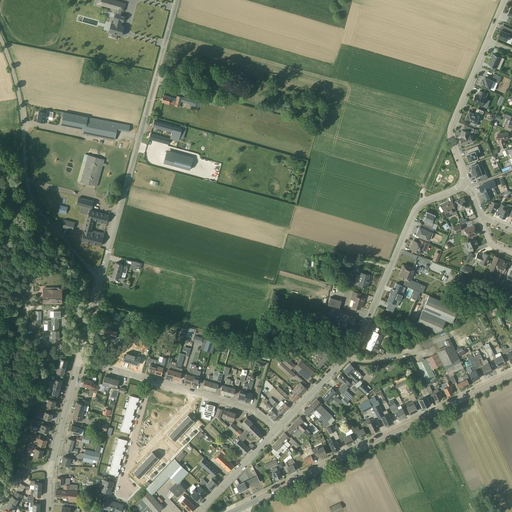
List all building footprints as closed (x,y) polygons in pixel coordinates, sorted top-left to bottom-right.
[(125,4),(111,0),(98,0),(97,4),(117,9),(116,14),(115,14),(114,14),(113,18),(114,18),(114,19),(115,19),(113,23),(114,24),(112,32),(110,32),(111,32),(110,37),(117,39),(118,34),(123,36),(124,30),(123,30),(124,26),(121,25),(122,21),(123,21),(125,16),(121,15),(122,10),(123,11),(125,4)] [(511,36),(511,28),(506,26),(504,31),(501,30),(498,37),(507,41),(509,37),(511,38),(511,36)] [(501,57),(494,54),(489,65),(492,66),(491,69),(495,71),(496,68),(501,57)] [(494,81),(499,83),(502,76),(494,73),(492,80),(486,77),(484,80),(483,80),(483,81),(482,80),(480,83),(481,84),(481,85),(490,89),(494,81)] [(222,77),(217,76),(212,74),(211,79),(210,78),(208,86),(213,87),(214,87),(215,85),(221,86),(222,81),(222,77)] [(480,90),(478,96),(476,95),(476,96),(475,96),(473,99),(474,99),(474,100),(477,102),(476,103),(483,106),(485,99),(487,93),(480,90)] [(207,96),(195,93),(194,98),(206,101),(207,96)] [(222,94),(220,99),(241,105),(242,100),(222,94)] [(180,107),(181,102),(182,97),(177,96),(176,101),(170,100),(171,96),(163,95),(162,102),(165,102),(165,103),(173,105),(172,105),(180,107)] [(197,101),(182,97),(181,102),(196,106),(196,105),(197,101)] [(484,111),(477,108),(475,114),(470,112),(469,115),(468,114),(466,119),(470,120),(468,123),(473,125),(474,122),(476,123),(478,120),(480,121),(484,111)] [(54,112),(47,111),(46,113),(39,112),(37,120),(45,122),(46,116),(52,117),(54,112)] [(118,123),(64,112),(63,117),(61,124),(83,129),(82,134),(115,140),(117,130),(118,123)] [(172,132),(170,139),(171,139),(178,141),(182,127),(158,121),(154,120),(152,126),(172,132)] [(474,129),(465,124),(463,130),(462,130),(461,135),(462,135),(463,137),(460,138),(461,141),(461,142),(461,143),(461,144),(462,144),(463,144),(463,145),(473,141),(471,134),(470,134),(471,132),(474,132),(474,129)] [(508,132),(498,133),(498,140),(499,140),(499,143),(500,147),(506,144),(505,141),(505,139),(509,139),(508,132)] [(479,145),(466,150),(468,154),(467,155),(468,157),(466,157),(468,161),(469,160),(469,161),(478,158),(476,153),(481,151),(479,145)] [(167,153),(165,162),(191,169),(194,157),(172,151),(171,154),(167,153)] [(88,155),(85,154),(78,177),(82,178),(81,182),(97,186),(104,159),(88,155)] [(483,180),(489,178),(486,169),(482,171),(480,164),(473,167),(474,170),(473,170),(474,174),(475,173),(477,176),(480,175),(483,180)] [(491,188),(497,186),(494,180),(479,186),(482,192),(483,191),(486,200),(495,196),(491,188)] [(94,201),(92,201),(78,197),(77,204),(82,205),(80,212),(84,213),(87,214),(88,214),(90,208),(91,208),(92,208),(94,201)] [(464,198),(455,201),(459,210),(463,208),(463,209),(468,208),(464,198)] [(442,206),(445,215),(453,212),(453,211),(456,210),(452,201),(447,203),(448,204),(442,206)] [(498,204),(493,201),(492,204),(491,203),(488,210),(494,212),(498,204)] [(507,206),(502,204),(498,211),(501,213),(500,216),(505,218),(509,211),(506,209),(507,206)] [(68,207),(60,205),(58,212),(66,214),(68,207)] [(93,212),(90,211),(89,214),(87,221),(82,240),(101,245),(104,232),(91,229),(94,220),(106,223),(108,215),(93,212)] [(435,215),(426,211),(423,219),(425,220),(423,225),(425,226),(432,228),(434,223),(432,222),(435,215)] [(62,227),(73,230),(75,222),(64,219),(62,227)] [(474,225),(464,229),(465,231),(465,233),(465,235),(467,235),(468,238),(477,234),(474,225)] [(419,227),(416,235),(428,240),(431,232),(433,233),(434,229),(432,228),(425,226),(424,229),(419,227)] [(474,238),(464,242),(466,248),(466,250),(467,250),(468,251),(478,247),(474,238)] [(430,244),(420,239),(418,243),(413,240),(410,249),(418,252),(420,248),(426,251),(430,244)] [(472,254),(470,252),(464,259),(466,261),(472,254)] [(490,256),(483,253),(482,256),(480,256),(481,255),(477,253),(475,259),(480,261),(479,262),(487,265),(490,256)] [(507,262),(500,259),(501,258),(495,256),(492,263),(490,263),(488,269),(494,272),(494,270),(503,273),(507,262)] [(138,262),(132,260),(130,269),(136,270),(138,262)] [(128,266),(116,262),(114,270),(120,272),(121,268),(127,269),(128,266)] [(403,264),(401,269),(402,269),(402,271),(401,271),(399,277),(410,282),(414,274),(412,273),(414,269),(403,264)] [(120,272),(114,270),(112,277),(124,280),(125,277),(119,275),(120,272)] [(369,274),(361,272),(357,285),(363,286),(363,287),(364,287),(367,288),(368,284),(367,283),(369,274)] [(403,294),(402,294),(405,288),(403,287),(404,287),(403,286),(396,283),(394,289),(393,288),(392,289),(393,289),(392,293),(389,292),(391,293),(389,297),(390,297),(389,300),(398,304),(399,301),(400,301),(403,294)] [(60,288),(60,287),(58,287),(58,288),(43,288),(43,291),(46,291),(46,302),(61,302),(61,298),(60,298),(60,288)] [(360,293),(352,291),(350,299),(351,299),(349,306),(360,308),(362,302),(363,302),(364,298),(359,297),(360,293)] [(458,309),(429,296),(416,324),(435,333),(442,329),(446,320),(452,323),(458,309)] [(341,300),(330,297),(328,305),(339,308),(341,300)] [(395,306),(397,307),(398,304),(389,300),(388,301),(389,301),(386,309),(393,312),(395,306)] [(56,317),(58,317),(61,317),(61,311),(54,311),(54,317),(52,317),(52,320),(56,320),(56,317)] [(352,317),(351,317),(351,316),(364,319),(351,315),(351,317),(347,315),(348,314),(341,312),(340,316),(341,316),(339,324),(341,324),(340,326),(349,328),(350,324),(352,324),(353,322),(354,322),(355,320),(352,319),(352,317)] [(58,317),(56,317),(56,320),(52,320),(47,320),(47,330),(49,330),(49,331),(59,330),(58,330),(58,325),(59,325),(58,322),(58,317)] [(105,328),(104,333),(103,333),(102,334),(101,335),(102,336),(101,337),(105,338),(105,339),(106,339),(110,340),(110,338),(115,339),(116,336),(118,337),(119,333),(105,328)] [(49,331),(49,343),(56,342),(56,339),(59,339),(59,330),(49,331)] [(370,349),(376,352),(376,351),(382,354),(384,350),(377,346),(382,335),(373,331),(372,335),(372,336),(369,343),(368,343),(372,345),(370,349)] [(437,352),(437,353),(443,364),(448,374),(449,377),(453,375),(454,374),(453,372),(463,367),(449,339),(445,341),(448,346),(437,352)] [(36,346),(40,351),(41,350),(45,346),(43,344),(39,340),(35,344),(34,345),(36,346)] [(204,350),(209,352),(212,343),(213,341),(207,340),(204,349),(204,350)] [(511,347),(511,346),(507,348),(505,345),(500,348),(503,354),(506,353),(511,362),(511,360),(511,347)] [(490,346),(485,349),(486,351),(490,359),(493,357),(496,363),(498,368),(502,366),(501,366),(500,364),(505,362),(501,355),(496,357),(492,349),(490,346)] [(329,356),(323,350),(319,354),(313,360),(319,366),(326,359),(329,356)] [(141,357),(127,353),(126,356),(124,355),(122,361),(136,365),(137,362),(139,363),(141,357)] [(176,365),(173,378),(179,380),(181,373),(181,372),(182,368),(181,368),(185,354),(180,353),(177,363),(176,365)] [(437,353),(426,358),(432,369),(432,370),(443,364),(437,353)] [(471,353),(467,355),(469,359),(468,360),(470,363),(471,363),(472,365),(467,368),(466,369),(468,373),(469,373),(472,380),(479,377),(475,368),(478,366),(476,362),(473,357),(471,353)] [(480,354),(473,357),(476,362),(478,366),(478,367),(481,365),(485,374),(492,371),(489,363),(486,359),(483,360),(480,354)] [(168,369),(166,376),(173,378),(176,365),(171,363),(172,358),(169,357),(166,367),(169,367),(168,369)] [(282,361),(291,369),(294,365),(286,357),(282,361)] [(68,361),(63,359),(61,358),(59,365),(65,367),(66,367),(65,367),(66,364),(67,364),(68,361)] [(158,360),(152,358),(150,363),(148,371),(155,373),(157,365),(158,360)] [(426,358),(417,362),(427,382),(436,378),(432,370),(432,369),(426,358)] [(282,361),(277,366),(287,374),(291,369),(282,361)] [(301,361),(294,368),(308,380),(314,373),(301,361)] [(59,365),(57,365),(54,364),(53,367),(58,368),(57,372),(64,374),(65,371),(64,370),(65,367),(59,365)] [(196,365),(191,364),(189,371),(190,372),(189,375),(186,374),(184,381),(191,383),(195,367),(196,365)] [(350,376),(357,382),(359,380),(363,376),(356,369),(350,364),(344,370),(350,376)] [(163,367),(157,365),(155,373),(161,375),(163,367)] [(198,367),(195,367),(191,383),(197,385),(199,378),(200,373),(200,371),(197,370),(198,367)] [(220,373),(219,373),(218,375),(213,374),(213,376),(213,375),(209,388),(215,390),(217,384),(217,383),(217,382),(220,383),(223,374),(220,373)] [(343,377),(343,376),(343,377),(340,374),(337,378),(343,384),(339,389),(342,392),(350,384),(343,377)] [(449,381),(451,380),(449,377),(448,374),(443,377),(445,382),(446,382),(440,386),(441,390),(444,389),(447,395),(453,393),(451,390),(453,389),(449,381)] [(469,378),(467,374),(462,377),(464,380),(457,384),(458,388),(463,385),(463,387),(469,384),(467,379),(469,378)] [(213,375),(209,375),(207,381),(204,380),(203,387),(209,388),(213,375)] [(98,389),(98,390),(104,391),(104,390),(108,391),(109,386),(111,378),(105,376),(102,384),(103,384),(103,385),(100,384),(100,383),(98,389)] [(119,388),(116,388),(119,380),(111,378),(109,386),(113,387),(111,393),(117,395),(119,388)] [(227,378),(225,386),(222,385),(220,392),(227,394),(229,384),(230,380),(231,379),(227,378)] [(99,383),(98,383),(84,379),(83,385),(86,386),(90,388),(91,387),(90,391),(97,393),(98,390),(98,389),(99,383)] [(62,382),(54,380),(54,383),(50,382),(49,383),(47,382),(46,384),(48,385),(59,388),(60,385),(61,385),(62,382)] [(230,384),(227,394),(233,395),(235,389),(232,388),(233,385),(232,384),(233,381),(230,380),(229,384),(230,384)] [(248,384),(249,384),(244,399),(251,401),(253,394),(250,393),(253,381),(249,380),(248,384)] [(362,382),(358,387),(365,394),(370,389),(371,388),(368,385),(367,387),(362,382)] [(249,384),(248,384),(244,383),(242,391),(240,390),(238,397),(244,399),(249,384)] [(302,384),(299,387),(297,385),(293,390),(295,392),(300,396),(306,389),(302,384)] [(48,385),(47,389),(52,390),(51,393),(59,395),(60,392),(58,392),(59,388),(60,388),(59,388),(48,385)] [(287,395),(278,386),(276,388),(285,397),(287,395)] [(282,396),(273,387),(269,392),(277,400),(282,396)] [(426,387),(425,387),(421,389),(424,396),(418,399),(422,408),(430,404),(425,395),(429,393),(426,387)] [(327,392),(329,394),(333,398),(335,400),(338,404),(341,401),(339,399),(338,398),(337,398),(335,396),(338,393),(332,388),(329,391),(327,393),(327,392)] [(440,390),(439,391),(438,389),(434,391),(435,393),(433,394),(436,401),(442,398),(441,396),(442,395),(440,390)] [(295,392),(289,397),(294,402),(300,396),(295,392)] [(333,398),(329,394),(327,392),(327,393),(326,394),(325,394),(322,397),(328,403),(333,398)] [(131,396),(129,403),(136,405),(137,401),(138,402),(139,398),(131,396)] [(42,397),(41,400),(47,402),(46,405),(54,407),(56,401),(48,398),(42,397)] [(270,398),(268,400),(275,407),(278,404),(275,402),(270,397),(270,398)] [(89,401),(82,399),(81,403),(77,401),(75,408),(83,410),(85,405),(87,406),(89,401)] [(316,409),(327,421),(332,416),(320,405),(322,403),(317,399),(311,405),(316,409)] [(268,400),(264,403),(271,409),(268,413),(269,412),(272,415),(277,420),(282,414),(277,409),(275,407),(268,400)] [(369,400),(359,405),(363,412),(372,407),(370,403),(369,400)] [(398,410),(393,400),(389,402),(391,405),(389,406),(392,412),(395,410),(399,419),(406,416),(402,408),(398,410)] [(284,402),(280,407),(277,409),(282,414),(289,407),(284,402)] [(129,403),(127,410),(134,412),(135,408),(136,409),(137,405),(136,405),(129,403)] [(414,403),(406,406),(410,414),(417,410),(414,403)] [(211,405),(206,404),(206,408),(202,407),(201,411),(204,412),(203,415),(211,417),(213,413),(215,413),(216,410),(215,410),(216,406),(211,405)] [(383,412),(379,404),(373,407),(378,419),(381,417),(385,425),(392,421),(389,414),(387,410),(383,412)] [(316,409),(311,405),(304,412),(306,414),(309,417),(313,413),(318,418),(319,418),(323,422),(322,423),(324,427),(329,423),(327,421),(316,409)] [(75,408),(73,414),(72,418),(82,420),(83,416),(82,416),(83,410),(75,408)] [(127,410),(125,417),(132,419),(134,419),(135,416),(133,415),(134,412),(127,410)] [(236,413),(228,411),(224,410),(222,416),(226,417),(233,420),(236,413)] [(53,414),(45,412),(44,416),(40,415),(40,413),(37,412),(36,417),(39,418),(47,420),(47,419),(51,420),(53,414)] [(194,421),(188,415),(184,419),(190,425),(194,421)] [(125,417),(123,424),(130,425),(132,426),(133,422),(131,422),(132,419),(125,417)] [(252,423),(252,422),(247,417),(242,423),(239,421),(236,424),(240,427),(243,424),(247,428),(252,423)] [(304,421),(300,417),(294,423),(299,427),(300,429),(303,432),(307,436),(311,431),(306,426),(305,427),(302,424),(304,421)] [(180,423),(187,429),(190,425),(184,419),(180,423)] [(375,419),(369,422),(368,419),(363,421),(366,426),(368,425),(372,432),(379,428),(375,419)] [(108,424),(98,422),(97,429),(106,431),(108,424)] [(177,427),(183,433),(187,429),(180,423),(177,427)] [(242,432),(232,423),(228,427),(233,432),(234,433),(238,436),(242,432)] [(247,428),(245,430),(248,433),(250,432),(258,440),(263,434),(252,423),(247,428)] [(287,430),(292,434),(299,427),(294,423),(287,430)] [(48,432),(49,426),(41,424),(41,427),(32,425),(30,430),(26,429),(26,431),(30,432),(36,434),(36,431),(43,433),(44,431),(48,432)] [(123,424),(121,431),(128,432),(130,433),(131,429),(129,429),(130,426),(123,424)] [(335,431),(332,424),(326,427),(329,433),(335,431)] [(81,428),(72,425),(70,432),(79,434),(81,428)] [(358,425),(351,429),(353,433),(354,435),(357,433),(360,438),(366,434),(363,428),(360,429),(358,425)] [(173,431),(179,437),(183,433),(177,427),(173,431)] [(297,437),(303,432),(300,429),(294,435),(297,437)] [(344,432),(338,435),(341,442),(344,440),(347,444),(348,444),(350,443),(350,442),(353,441),(350,434),(353,433),(351,429),(344,432)] [(169,435),(175,440),(179,437),(173,431),(169,435)] [(290,437),(285,433),(279,439),(286,445),(288,447),(290,444),(286,441),(290,437)] [(46,440),(40,438),(41,435),(33,434),(33,436),(32,439),(32,440),(39,442),(38,445),(44,446),(46,440)] [(68,438),(67,443),(73,445),(76,446),(78,447),(79,445),(80,441),(81,441),(84,442),(85,442),(89,443),(89,440),(86,439),(82,438),(80,438),(77,437),(76,440),(68,438)] [(237,437),(232,441),(235,444),(234,444),(244,454),(249,448),(239,439),(237,437)] [(119,438),(117,445),(124,447),(125,444),(127,444),(128,441),(119,438)] [(336,441),(333,443),(330,438),(327,440),(333,451),(340,447),(336,441)] [(286,445),(279,439),(272,446),(274,448),(271,451),(274,454),(278,458),(280,456),(278,454),(279,453),(281,451),(283,453),(288,448),(285,446),(286,445)] [(72,447),(73,445),(67,443),(65,451),(68,452),(68,450),(77,453),(78,449),(72,447)] [(41,450),(35,448),(36,446),(28,445),(27,451),(31,452),(31,451),(35,452),(34,456),(41,458),(42,453),(41,453),(41,450)] [(117,445),(115,452),(122,454),(123,451),(125,451),(126,448),(124,447),(117,445)] [(323,446),(319,448),(318,447),(313,449),(316,457),(319,456),(320,457),(327,454),(323,446)] [(309,451),(305,453),(303,449),(302,447),(298,449),(299,450),(292,454),(294,459),(302,455),(306,464),(314,461),(309,451)] [(86,449),(84,458),(93,460),(97,461),(98,461),(100,453),(86,449)] [(180,461),(185,454),(181,451),(176,458),(180,461)] [(115,452),(113,459),(121,461),(122,458),(123,458),(124,455),(115,452)] [(158,458),(152,452),(149,456),(155,462),(158,458)] [(220,452),(215,458),(228,471),(234,465),(220,452)] [(295,462),(292,457),(290,455),(283,460),(285,462),(290,472),(296,469),(293,463),(295,462)] [(75,460),(71,458),(63,456),(61,463),(69,465),(70,462),(74,463),(75,460)] [(145,460),(151,466),(155,462),(149,456),(145,460)] [(204,458),(199,463),(213,477),(218,471),(204,458)] [(113,459),(112,466),(119,468),(120,468),(121,465),(120,465),(121,461),(113,459)] [(175,459),(155,479),(150,484),(146,488),(152,494),(170,476),(177,483),(188,472),(183,467),(178,463),(175,459)] [(141,464),(147,470),(151,466),(145,460),(141,464)] [(276,460),(265,465),(267,468),(267,469),(270,468),(270,467),(277,464),(276,460)] [(137,468),(143,474),(147,470),(141,464),(137,468)] [(117,475),(118,475),(119,472),(118,471),(119,468),(112,466),(110,473),(117,475)] [(279,469),(278,470),(276,467),(271,470),(272,473),(275,479),(282,476),(279,469)] [(133,472),(139,478),(143,474),(137,468),(133,472)] [(260,481),(257,475),(244,482),(244,481),(240,484),(237,485),(236,485),(239,492),(260,481)] [(78,485),(76,485),(69,484),(70,480),(69,480),(69,478),(57,477),(57,483),(64,484),(63,489),(77,490),(78,485)] [(113,482),(104,479),(103,483),(96,482),(96,484),(112,488),(113,482)] [(211,479),(207,483),(203,479),(199,482),(204,487),(206,485),(211,489),(217,483),(211,479)] [(35,482),(35,481),(30,480),(30,485),(34,485),(34,486),(34,489),(41,490),(42,483),(35,482)] [(178,484),(184,490),(188,487),(182,480),(178,484)] [(96,484),(96,486),(102,487),(100,491),(110,494),(112,488),(96,484)] [(178,484),(171,491),(177,497),(184,490),(178,484)] [(205,491),(200,485),(197,488),(196,487),(192,490),(194,491),(192,494),(191,494),(197,500),(200,497),(201,498),(205,495),(203,493),(205,491)] [(34,499),(34,495),(41,496),(41,490),(34,489),(34,492),(31,492),(30,496),(27,496),(27,499),(34,499)] [(78,492),(56,490),(56,497),(69,498),(69,501),(77,502),(78,492)] [(23,495),(22,495),(17,491),(13,496),(12,496),(9,501),(15,505),(18,499),(19,500),(23,495)] [(149,492),(135,504),(141,511),(156,511),(163,507),(149,492)] [(185,497),(180,503),(190,511),(195,507),(185,497)] [(34,499),(27,499),(27,502),(30,502),(30,506),(33,506),(33,510),(40,511),(40,504),(33,503),(34,499)] [(107,511),(112,501),(106,499),(103,509),(106,510),(105,511),(107,511)] [(15,505),(9,501),(5,506),(11,510),(10,511),(13,511),(16,510),(13,508),(15,505)] [(110,511),(111,511),(112,511),(114,511),(118,503),(112,501),(107,511),(110,511)] [(330,511),(333,511),(343,508),(340,502),(329,507),(330,511)] [(120,511),(123,505),(118,503),(114,511),(120,511)]
